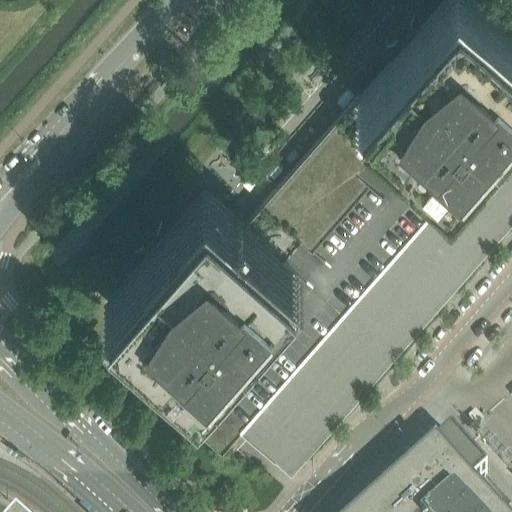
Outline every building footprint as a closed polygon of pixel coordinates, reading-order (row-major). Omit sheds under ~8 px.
[(511,99),(511,32),(475,0),(444,0),(361,94),(362,95),(372,104),(372,105),(448,172),(511,99)] [(243,221),(248,225),(255,217),(266,226),(259,234),(283,256),(284,255),(297,266),(199,378),(197,376),(171,405),(222,449),(241,427),(292,472),(511,221),(511,111),(454,177),(448,172),(372,105),(366,111),(356,102),(362,95),(361,94),(358,91),(243,221)] [(372,104),(362,95),(356,102),(366,111),(372,105),(372,104)] [(110,299),(197,376),(199,378),(297,266),(284,255),(283,256),(259,234),(248,225),(243,221),(206,189),(110,299)] [(248,225),(259,234),(266,226),(255,217),(248,225)] [(475,413),(468,419),(476,428),(483,422),(475,413)] [(511,511),(511,504),(487,476),(451,437),(429,457),(411,473),(403,480),(367,511),(511,511)]
